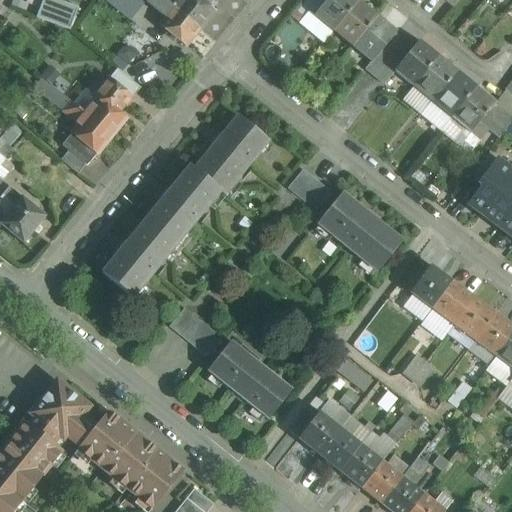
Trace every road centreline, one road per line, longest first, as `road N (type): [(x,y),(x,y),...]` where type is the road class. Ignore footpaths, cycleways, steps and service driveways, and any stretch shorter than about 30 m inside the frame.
road 1 (residential): [(228,57),(511,285)]
road 2 (residential): [(27,300),(285,511)]
road 3 (residential): [(27,300),(228,57)]
